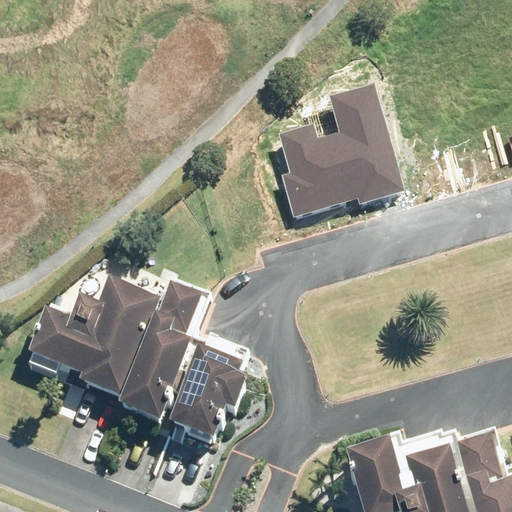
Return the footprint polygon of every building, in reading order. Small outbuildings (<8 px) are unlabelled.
[(283,177),(295,216),(355,198),(357,207),(407,192),(375,83),(330,96),(341,132),(317,139),(313,126),(283,135),(294,174),(283,177)] [(82,386),(79,393),(122,410),(118,420),(162,438),(193,359),(183,355),(202,306),(168,292),(160,313),(107,293),(97,320),(80,313),(72,333),(45,323),(28,365),(82,386)] [(198,365),(170,437),(215,455),(228,423),(237,427),(249,397),(241,395),(246,383),(198,365)] [(460,453),(476,511),(511,511),(511,495),(491,501),(488,489),(503,485),(492,444),(460,453)] [(348,469),(360,511),(465,511),(452,464),(407,477),(416,506),(405,509),(391,456),(348,469)]
